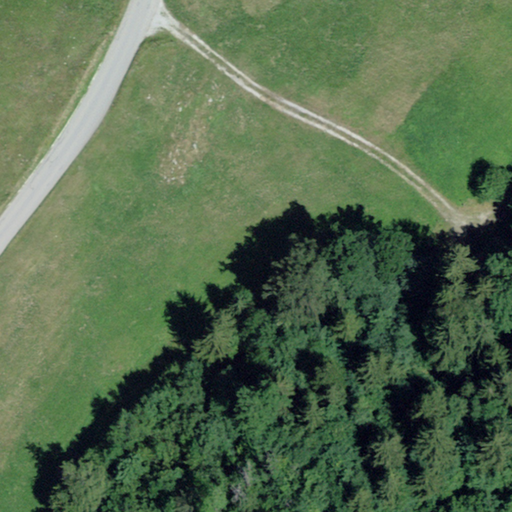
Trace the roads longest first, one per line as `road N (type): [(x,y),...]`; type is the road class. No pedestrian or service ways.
road 1 (track): [(151,17),(260,96),(446,207),(485,244)]
road 2 (tertiary): [(156,0),(52,174),(0,244)]
